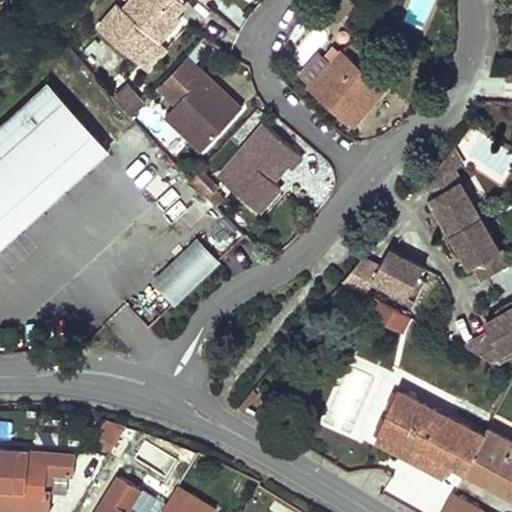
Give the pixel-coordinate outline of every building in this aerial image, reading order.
[(97,27),(134,59),(148,43),(144,40),(150,33),(154,36),(159,40),(178,16),(175,12),(184,2),(181,0),(137,0),(137,1),(135,0),(130,0),(122,9),(117,5),(97,27)] [(348,16),(328,0),(323,6),(342,22),(348,16)] [(358,4),(352,0),(328,0),(348,16),(358,4)] [(144,40),(148,43),(154,36),(150,33),(144,40)] [(389,88),(344,51),(333,63),(321,53),(301,76),(314,86),(311,88),(350,120),(362,106),(369,111),(389,88)] [(185,97),(205,74),(187,58),(167,81),(185,97)] [(185,97),(166,117),(204,150),(237,114),(222,100),(227,95),(205,74),(185,97)] [(49,83),(0,127),(0,249),(109,149),(49,83)] [(130,88),(118,100),(135,117),(146,105),(130,88)] [(241,109),(227,95),(222,100),(237,114),(241,109)] [(369,111),(362,106),(350,120),(355,126),(369,111)] [(455,154),(507,179),(511,168),(511,141),(471,121),(455,154)] [(220,178),(260,213),(282,188),(276,183),(269,177),(284,161),(291,166),(292,168),(303,156),(266,125),(220,178)] [(483,217),(447,155),(426,180),(437,198),(436,199),(435,199),(440,207),(443,212),(437,216),(449,236),(483,217)] [(291,166),(284,161),(269,177),(276,183),(291,166)] [(201,171),(191,180),(214,207),(224,198),(201,171)] [(434,211),(437,216),(443,212),(440,207),(434,211)] [(485,278),(511,264),(483,217),(449,236),(460,257),(466,253),(474,268),(477,266),(485,278)] [(216,259),(197,242),(155,285),(173,303),(216,259)] [(361,259),(343,281),(367,293),(375,278),(415,300),(426,279),(420,276),(425,267),(392,251),(389,249),(379,268),(361,259)] [(491,333),(468,347),(497,362),(499,361),(508,356),(505,351),(511,346),(511,300),(498,309),(502,315),(486,324),(491,333)] [(410,316),(381,301),(374,315),(403,331),(410,316)] [(452,462),(464,469),(511,494),(511,440),(486,426),(483,432),(399,389),(378,436),(446,473),(452,462)] [(0,436),(10,437),(11,421),(0,420),(0,436)] [(126,425),(108,420),(92,443),(108,454),(126,425)] [(74,475),(76,456),(0,450),(0,508),(47,511),(50,511),(52,491),(47,490),(49,473),(74,475)] [(161,511),(166,504),(122,476),(100,511),(161,511)] [(166,504),(161,511),(215,511),(177,487),(166,504)] [(444,511),(488,511),(455,493),(444,511)]
